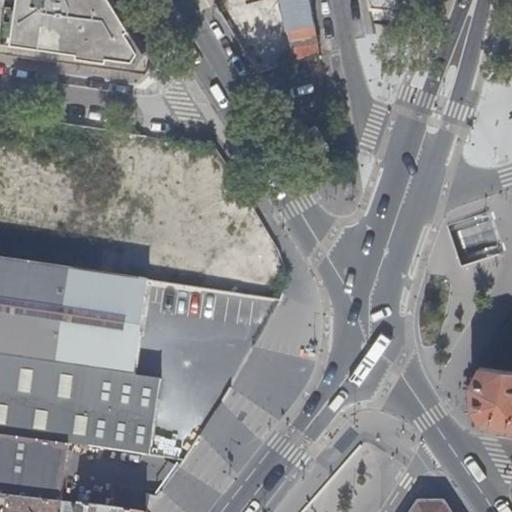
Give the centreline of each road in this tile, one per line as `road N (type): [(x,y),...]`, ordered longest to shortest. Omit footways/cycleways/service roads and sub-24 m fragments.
road 1 (tertiary): [(230,100),(370,335)]
road 2 (residential): [(0,85),(183,109),(230,100)]
road 3 (primary): [(370,335),(239,511)]
road 4 (residential): [(413,169),(371,128),(341,0)]
road 5 (primary): [(474,0),(413,169)]
road 6 (primary): [(413,169),(371,294),(370,335)]
road 7 (secondary): [(370,335),(462,468)]
road 8 (tertiary): [(162,0),(230,100)]
